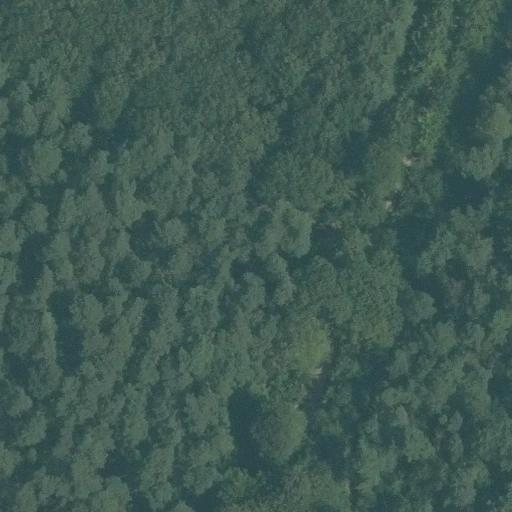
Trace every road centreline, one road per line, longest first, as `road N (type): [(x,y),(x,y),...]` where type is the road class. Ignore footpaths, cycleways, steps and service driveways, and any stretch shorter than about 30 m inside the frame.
road 1 (track): [(0,94),(371,263)]
road 2 (track): [(417,129),(291,483)]
road 3 (track): [(469,0),(417,129)]
